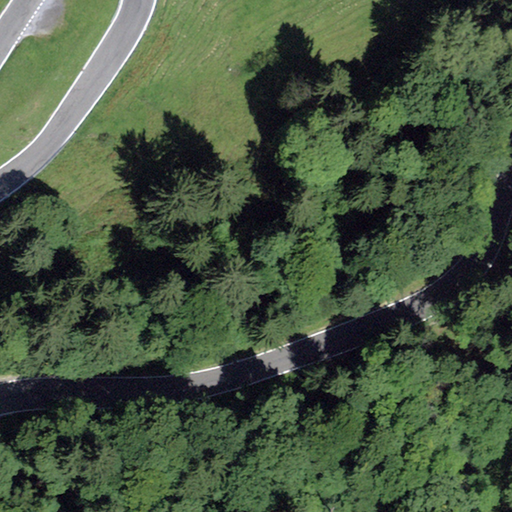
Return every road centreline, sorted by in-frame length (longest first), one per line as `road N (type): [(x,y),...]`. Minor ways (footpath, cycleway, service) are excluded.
road 1 (tertiary): [(0,403),(215,383),(415,307),(476,262),(511,169)]
road 2 (tertiary): [(139,0),(61,130),(0,185)]
